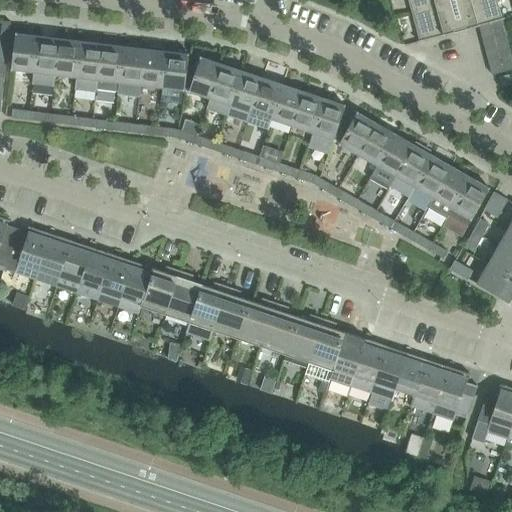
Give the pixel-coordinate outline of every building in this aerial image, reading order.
[(506,34),(502,20),(503,20),(502,19),(496,0),(408,0),(420,41),(419,41),(419,42),(479,26),(483,40),(506,34)] [(0,39),(9,40),(11,22),(2,21),(0,39)] [(12,69),(34,72),(38,38),(17,35),(15,34),(11,70),(12,70),(12,69)] [(509,46),(506,34),(483,40),(486,52),(509,46)] [(54,87),(55,74),(59,40),(38,38),(34,72),(32,84),(54,87)] [(55,74),(76,77),(81,43),(59,40),(55,74)] [(75,89),(96,92),(98,79),(102,45),(81,43),(76,77),(75,89)] [(119,82),(141,85),(145,51),(146,46),(132,44),(131,49),(124,48),(119,82)] [(98,79),(119,82),(124,48),(102,45),(98,79)] [(146,46),(145,51),(141,85),(162,87),(166,53),(158,52),(158,47),(146,46)] [(511,57),(511,56),(509,46),(486,52),(489,64),(511,57)] [(166,53),(162,87),(183,90),(185,90),(189,55),(188,55),(188,56),(166,53)] [(511,69),(511,57),(489,64),(492,75),(511,69)] [(190,91),(210,98),(221,66),(201,59),(201,58),(200,58),(189,91),(190,92),(190,91)] [(210,98),(231,105),(242,72),(234,70),(235,65),(223,61),(221,66),(210,98)] [(228,113),(249,120),(262,79),(242,72),(231,105),(228,113)] [(511,84),(508,75),(499,78),(502,87),(511,84)] [(249,120),(269,127),(283,86),(262,79),(249,120)] [(269,127),(289,134),(303,93),(283,86),(269,127)] [(292,125),(313,132),(324,100),(303,93),(292,125)] [(313,132),(333,139),(333,140),(334,140),(345,107),(344,106),(344,107),(324,100),(313,132)] [(11,118),(28,120),(29,111),(12,109),(11,118)] [(28,120),(45,122),(46,113),(29,111),(28,120)] [(340,144),(359,154),(376,124),(357,114),(358,113),(357,112),(339,144),(340,144)] [(54,123),(71,125),(72,116),(55,114),(54,123)] [(72,116),(71,125),(87,127),(88,118),(72,116)] [(97,128),(114,130),(115,122),(98,120),(97,128)] [(115,122),(114,130),(130,132),(131,124),(115,122)] [(395,135),(376,124),(359,154),(377,165),(395,135)] [(140,133),(156,135),(157,127),(141,125),(140,133)] [(156,135),(173,137),(174,129),(157,127),(156,135)] [(179,139),(195,144),(198,136),(182,131),(179,139)] [(377,165),(396,176),(413,146),(395,135),(377,165)] [(200,146),(216,151),(218,143),(202,138),(200,146)] [(390,186),(409,197),(415,187),(432,157),(425,152),(427,148),(416,142),(413,146),(396,176),(390,186)] [(218,143),(216,151),(231,156),(234,148),(218,143)] [(241,159),(256,165),(259,157),(243,151),(241,159)] [(256,165),(272,170),(275,162),(259,157),(256,165)] [(415,187),(434,197),(451,167),(432,157),(415,187)] [(282,173),(297,178),(300,170),(284,165),(282,173)] [(434,197),(452,208),(469,178),(451,167),(434,197)] [(300,170),(297,178),(313,184),(316,176),(300,170)] [(469,178),(452,208),(448,215),(468,226),(472,220),(489,189),(488,188),(488,189),(469,178)] [(320,188),(335,196),(339,189),(324,181),(320,188)] [(339,199),(353,207),(358,200),(343,191),(339,199)] [(494,192),(484,210),(498,217),(507,200),(494,192)] [(358,200),(353,207),(368,216),(372,208),(358,200)] [(376,220),(391,229),(395,221),(380,213),(376,220)] [(0,267),(4,269),(5,268),(6,264),(14,241),(3,237),(8,221),(9,222),(9,220),(0,217),(0,267)] [(395,221),(391,229),(405,237),(409,230),(395,221)] [(511,223),(477,285),(509,303),(511,298),(511,223)] [(5,268),(37,278),(52,235),(30,227),(30,229),(25,244),(14,241),(6,264),(5,268)] [(414,242),(428,250),(432,243),(418,234),(414,242)] [(57,288),(72,241),(52,235),(37,278),(36,281),(57,288)] [(72,241),(57,288),(77,295),(78,293),(93,248),(72,241)] [(432,243),(428,250),(443,258),(447,251),(432,243)] [(113,255),(93,248),(78,293),(98,300),(98,299),(113,255)] [(113,255),(101,290),(98,299),(119,306),(133,262),(113,255)] [(450,269),(468,279),(472,271),(455,261),(450,269)] [(139,313),(141,307),(154,269),(133,262),(119,306),(139,313)] [(139,313),(163,321),(165,315),(180,271),(171,268),(168,274),(154,269),(141,307),(139,313)] [(189,274),(180,271),(165,315),(189,323),(202,285),(188,280),(189,274)] [(186,332),(210,340),(213,331),(228,287),(218,284),(216,290),(202,285),(189,323),(186,332)] [(213,331),(237,339),(250,301),(235,296),(237,290),(228,287),(213,331)] [(237,339),(261,347),(275,303),(266,300),(264,305),(250,301),(237,339)] [(261,347),(285,355),(297,317),(283,312),(285,306),(275,303),(261,347)] [(285,355),(309,363),(323,319),(314,316),(312,321),(297,317),(285,355)] [(309,363),(332,371),(345,333),(331,328),(333,322),(323,319),(309,363)] [(345,333),(332,371),(330,379),(350,386),(366,339),(345,333)] [(350,386),(371,393),(386,346),(366,339),(350,386)] [(386,346),(371,393),(391,400),(395,388),(407,353),(386,346)] [(395,388),(415,395),(427,360),(407,353),(395,388)] [(427,360),(415,395),(412,406),(432,413),(448,367),(427,360)] [(432,413),(453,420),(455,413),(467,417),(474,395),(463,391),(468,375),(469,375),(469,374),(448,367),(432,413)] [(491,420),(511,427),(511,424),(511,388),(502,385),(501,386),(502,386),(497,402),(485,398),(478,421),(489,425),(491,420)]
